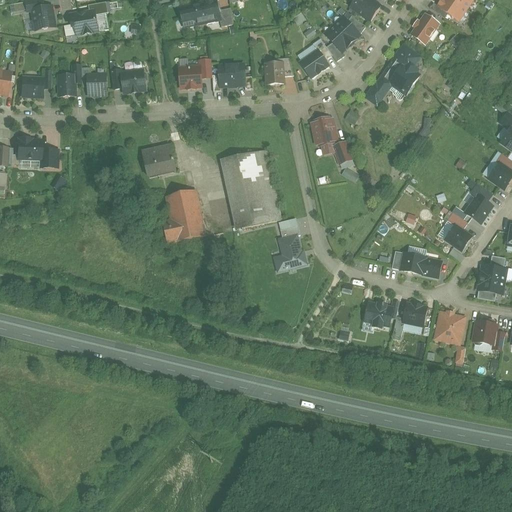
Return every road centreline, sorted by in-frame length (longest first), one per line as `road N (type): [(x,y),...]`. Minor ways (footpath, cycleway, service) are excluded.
road 1 (trunk): [(511,433),(0,321)]
road 2 (residential): [(290,106),(0,118)]
road 3 (residential): [(445,294),(352,275),(327,256),(290,106)]
road 4 (residential): [(415,0),(347,87),(290,106)]
